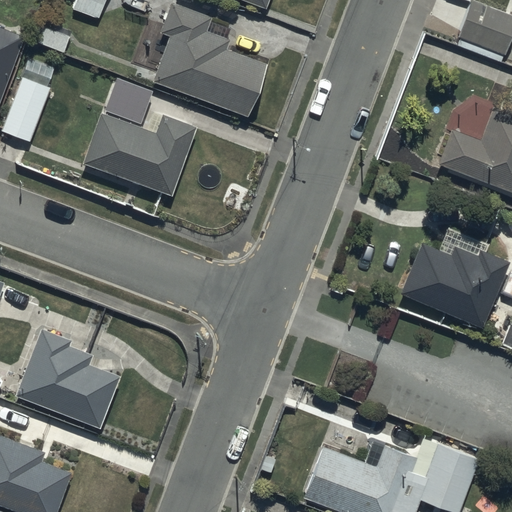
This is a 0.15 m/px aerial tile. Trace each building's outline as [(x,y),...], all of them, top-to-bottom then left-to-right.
[(101,0),(69,0),(69,2),(97,13),(101,0)] [(170,30),(153,74),(246,111),(267,59),(226,43),(229,33),(227,32),(230,24),(209,16),(211,12),(181,0),(169,0),(159,26),(170,30)] [(511,34),(511,18),(469,3),(456,41),(459,42),(457,47),(499,62),(501,56),(504,57),(511,34)] [(43,22),(36,38),(64,51),(71,34),(43,22)] [(0,87),(21,31),(0,23),(0,87)] [(48,83),(21,72),(0,121),(0,124),(26,136),(48,83)] [(153,127),(98,107),(81,156),(173,188),(197,119),(160,106),(153,127)] [(449,130),(435,166),(511,195),(511,118),(490,110),(479,141),(449,130)] [(419,244),(398,294),(482,329),(509,265),(484,254),(487,247),(447,230),(437,252),(419,244)] [(71,335),(39,324),(14,392),(99,423),(117,373),(88,362),(93,350),(69,342),(71,335)] [(455,419),(448,436),(487,451),(493,433),(455,419)] [(362,433),(331,421),(322,443),(353,456),(362,433)] [(43,447),(0,431),(0,501),(28,511),(53,511),(70,468),(39,457),(43,447)] [(320,447),(301,498),(338,511),(412,511),(416,503),(441,511),(459,511),(478,462),(420,440),(413,459),(371,443),(363,463),(320,447)]
